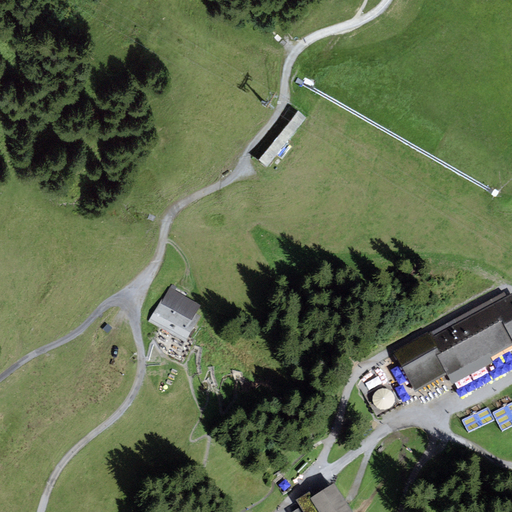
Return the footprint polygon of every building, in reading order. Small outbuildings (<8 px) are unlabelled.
[(290,107),(251,156),(266,167),(304,119),(290,107)] [(150,321),(185,342),(199,318),(194,315),(199,307),(169,290),(150,321)] [(491,355),(499,369),(511,361),(511,297),(511,296),(458,325),(455,320),(394,353),(397,359),(381,367),(390,382),(402,405),(418,397),(422,403),(453,386),(457,392),(484,377),(476,363),(491,355)] [(484,377),(499,369),(491,355),(476,363),(484,377)] [(374,394),(373,397),(373,401),(374,405),(376,408),(379,410),(383,411),(387,411),(391,409),(393,407),(395,404),(395,400),(395,397),(393,393),(391,391),(387,389),(384,389),(380,389),(377,391),(374,394)] [(503,430),(511,425),(511,401),(494,410),(503,430)] [(490,406),(463,418),(469,431),(496,419),(490,406)] [(282,495),(291,489),(283,477),(275,483),(282,495)] [(349,511),(344,503),(338,494),(333,486),(312,499),(308,494),(296,501),(300,508),(293,511),(349,511)]
